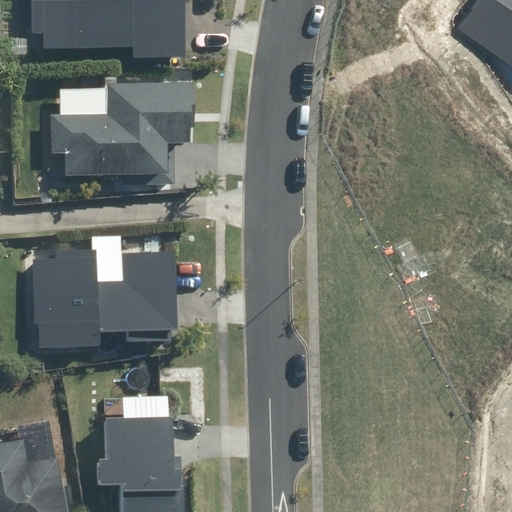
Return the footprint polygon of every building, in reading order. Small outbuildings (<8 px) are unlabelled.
[(103,0),(29,0),(29,49),(130,50),(130,60),(183,61),(183,0),(128,0),(128,2),(104,2),(103,0)] [(64,155),(64,178),(144,178),(144,188),(173,188),(173,147),(191,147),(191,83),(105,83),(105,88),(60,88),(60,115),(52,115),(52,155),(64,155)] [(96,350),(96,334),(174,334),(174,255),(119,256),(119,244),(90,244),(90,255),(32,256),(32,328),(38,328),(38,350),(96,350)] [(170,402),(107,399),(105,460),(97,460),(96,488),(118,489),(117,511),(179,511),(183,416),(169,415),(170,402)] [(75,511),(71,479),(57,481),(55,461),(26,464),(23,441),(0,444),(0,511),(75,511)]
